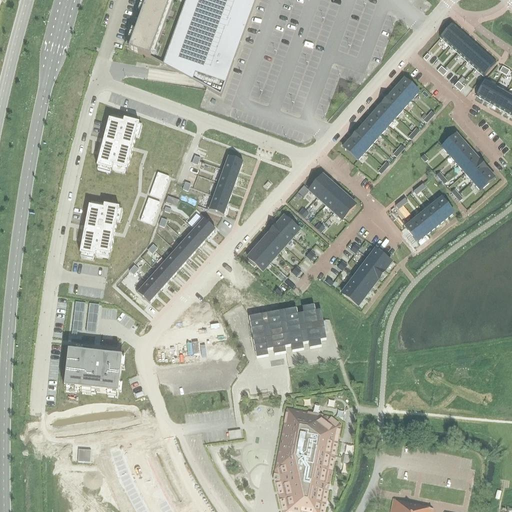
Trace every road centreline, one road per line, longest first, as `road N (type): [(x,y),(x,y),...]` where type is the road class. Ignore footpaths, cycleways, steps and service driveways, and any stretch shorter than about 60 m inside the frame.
road 1 (primary): [(4,511),(10,299),(34,138),(67,0)]
road 2 (residential): [(35,412),(60,223),(95,79)]
road 3 (residential): [(150,380),(145,355),(155,331),(308,157)]
road 4 (residential): [(95,79),(308,157)]
road 5 (residential): [(404,49),(462,104),(458,116),(498,162)]
road 6 (unclassified): [(313,152),(404,49)]
road 7 (residential): [(313,152),(398,241)]
